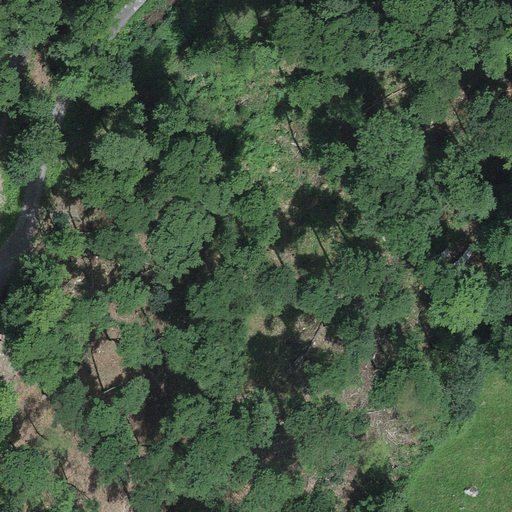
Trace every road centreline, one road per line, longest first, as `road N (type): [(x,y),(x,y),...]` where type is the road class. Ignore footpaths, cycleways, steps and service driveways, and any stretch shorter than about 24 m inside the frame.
road 1 (residential): [(138,0),(67,97),(23,235),(0,267)]
road 2 (residential): [(0,118),(42,0)]
